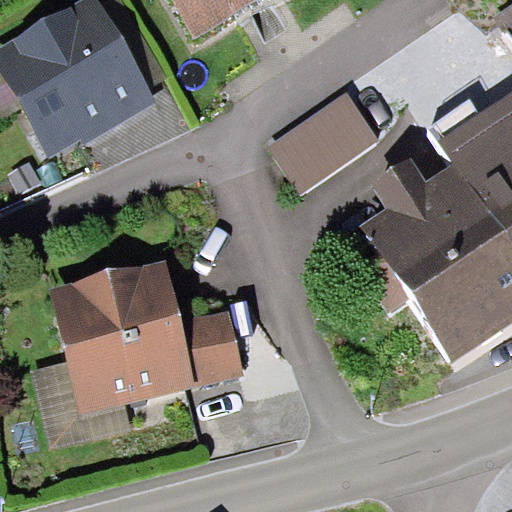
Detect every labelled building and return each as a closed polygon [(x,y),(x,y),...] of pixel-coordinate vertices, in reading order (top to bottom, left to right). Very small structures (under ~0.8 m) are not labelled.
[(96,0),(90,0),(0,49),(0,73),(49,163),(86,142),(89,148),(157,107),(96,0)] [(169,0),(195,45),(272,0),(169,0)] [(511,26),(511,6),(503,13),(511,26)] [(348,95),(270,151),(301,196),(379,142),(348,95)] [(456,170),(511,254),(511,130),(455,168),(456,170)] [(511,331),(511,254),(456,170),(427,189),(412,166),(372,192),(387,215),(361,232),(379,260),(360,272),(390,317),(410,303),(454,370),(511,331)] [(50,293),(80,417),(180,393),(197,389),(182,327),(168,266),(50,293)] [(182,327),(197,389),(246,376),(232,315),(182,327)]
